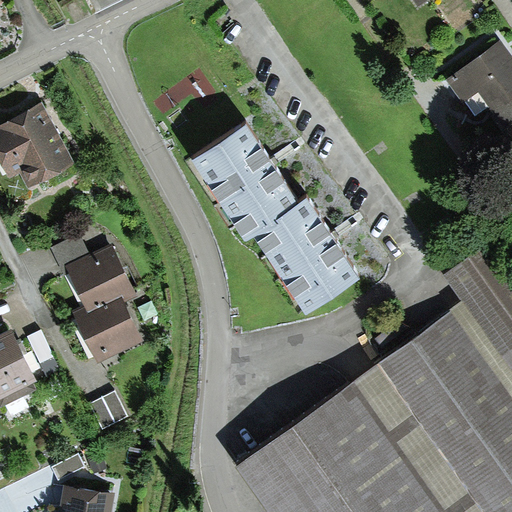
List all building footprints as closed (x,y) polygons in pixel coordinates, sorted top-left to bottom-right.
[(511,61),(507,54),(497,40),(447,76),(462,96),(477,85),(505,124),(511,118),(511,61)] [(42,105),(0,126),(0,159),(9,176),(22,169),(31,186),(73,164),(55,128),(42,105)] [(246,121),(197,153),(249,232),(255,228),(298,201),(272,161),(246,121)] [(308,194),(298,201),(255,228),(305,305),(358,271),(334,235),(308,194)] [(86,303),(76,307),(98,357),(141,338),(126,303),(122,295),(132,291),(111,245),(88,255),(78,233),(51,245),(63,273),(71,269),(86,303)] [(468,302),(238,466),(271,511),(511,511),(511,270),(491,241),(447,273),(468,302)] [(10,327),(0,332),(0,399),(36,382),(22,353),(10,327)] [(31,370),(56,362),(47,333),(22,342),(31,370)] [(114,390),(90,402),(103,427),(127,415),(114,390)] [(79,454),(51,467),(58,481),(86,467),(79,454)] [(110,511),(114,494),(66,486),(61,511),(110,511)]
